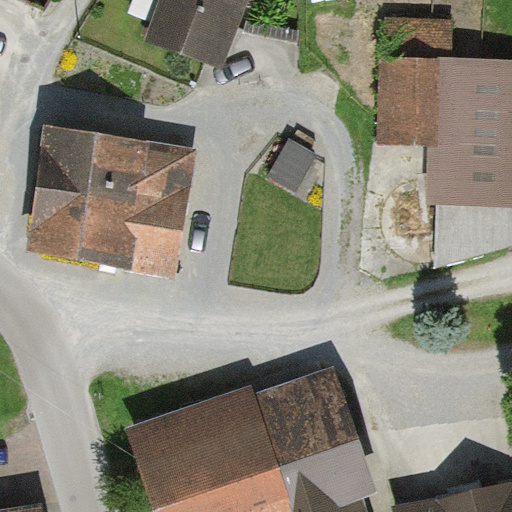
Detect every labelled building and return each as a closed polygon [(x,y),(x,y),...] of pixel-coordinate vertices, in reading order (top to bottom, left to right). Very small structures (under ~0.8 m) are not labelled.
[(177,0),(166,30),(228,54),(248,0),(177,0)] [(511,56),(469,54),(472,15),(391,9),(382,141),(451,145),(447,204),(511,208),(511,56)] [(201,157),(46,132),(27,251),(183,275),(201,157)] [(389,429),(357,362),(291,393),(279,367),(148,429),(187,511),(321,511),(347,500),(327,458),(389,429)] [(511,511),(511,478),(391,507),(391,511),(511,511)]
